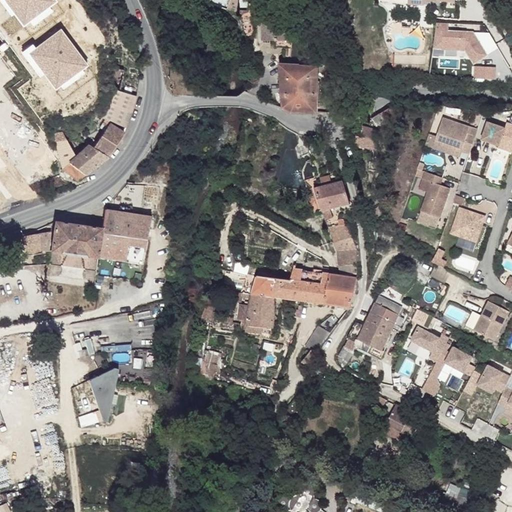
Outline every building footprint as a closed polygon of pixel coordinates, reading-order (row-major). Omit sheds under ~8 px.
[(274,10),(262,10),(262,23),(262,39),(273,39),(273,41),(280,41),(280,48),(288,48),(289,20),(286,20),(287,8),(273,8),(274,10)] [(262,10),(238,10),(243,37),(253,37),(253,23),(262,23),(262,10)] [(483,30),(451,30),(451,22),(437,22),(437,50),(472,50),(472,59),(483,59),(483,30)] [(72,27),(35,52),(63,92),(100,67),(72,27)] [(318,66),(282,66),(283,109),(292,112),(319,113),(318,66)] [(477,66),(477,78),(499,78),(499,66),(477,66)] [(350,84),(332,72),(328,78),(346,90),(350,84)] [(106,95),(104,101),(131,112),(136,95),(107,86),(106,95)] [(104,101),(98,117),(102,119),(109,123),(110,121),(126,127),(131,112),(104,101)] [(397,105),(383,111),(388,121),(389,123),(402,117),(397,105)] [(374,118),(378,126),(388,121),(383,111),(374,118)] [(104,130),(94,147),(108,156),(123,132),(109,123),(102,119),(98,126),(104,130)] [(442,119),(435,140),(463,149),(462,151),(470,154),(476,137),(468,134),(470,128),(442,119)] [(488,121),(481,140),(498,147),(499,145),(500,141),(511,145),(511,123),(507,122),(505,128),(488,121)] [(377,129),(362,125),(359,137),(355,136),(352,145),(373,149),(377,129)] [(478,131),(470,128),(468,134),(476,137),(478,131)] [(61,132),(53,133),(60,167),(71,175),(75,167),(85,174),(108,156),(94,147),(82,140),(75,146),(80,151),(75,156),(66,140),(63,140),(61,132)] [(435,140),(433,148),(460,157),(462,151),(463,149),(435,140)] [(499,145),(498,147),(511,151),(511,145),(500,141),(499,145)] [(381,151),(373,149),(371,163),(370,172),(377,173),(381,151)] [(75,167),(71,175),(77,180),(85,174),(75,167)] [(442,177),(425,171),(423,179),(431,182),(421,211),(441,218),(450,188),(439,185),(442,177)] [(317,186),(314,186),(315,189),(320,210),(337,208),(349,206),(344,181),(317,186)] [(486,215),(459,206),(451,233),(477,241),(486,215)] [(337,208),(320,210),(328,229),(348,227),(337,208)] [(55,221),(51,250),(98,257),(98,254),(142,262),(152,216),(105,209),(102,228),(55,221)] [(348,227),(328,229),(336,255),(338,276),(357,279),(357,251),(348,227)] [(22,235),(24,255),(41,252),(41,251),(49,250),(50,231),(22,235)] [(441,246),(434,259),(438,261),(445,266),(448,260),(443,257),(447,249),(441,246)] [(249,289),(246,326),(273,329),(274,317),(275,297),(317,303),(322,274),(292,269),(290,281),(253,276),(249,289)] [(332,275),(322,274),(317,303),(326,305),(332,275)] [(338,276),(332,275),(326,305),(351,309),(357,279),(338,276)] [(400,305),(377,295),(370,312),(393,322),(400,305)] [(508,312),(486,302),(472,331),(493,342),(508,312)] [(429,314),(417,308),(411,317),(423,323),(429,314)] [(393,322),(370,312),(365,325),(364,327),(386,337),(393,322)] [(365,325),(355,321),(347,340),(349,341),(346,347),(352,349),(355,350),(356,346),(382,356),(384,349),(382,348),(386,337),(364,327),(365,325)] [(310,350),(315,353),(329,336),(316,329),(305,347),(310,350)] [(457,341),(440,333),(427,356),(437,361),(438,356),(447,361),(452,352),(457,341)] [(346,347),(344,346),(338,354),(344,357),(352,349),(346,347)] [(302,363),(309,367),(317,354),(315,353),(310,350),(302,363)] [(207,351),(203,373),(218,376),(222,354),(207,351)] [(464,358),(452,352),(447,361),(459,367),(464,358)] [(511,375),(491,365),(481,385),(503,395),(498,405),(511,411),(511,375)] [(102,420),(106,421),(118,369),(113,368),(88,380),(102,420)] [(307,388),(298,397),(307,404),(310,402),(315,395),(309,389),(307,388)] [(376,397),(374,402),(384,408),(387,400),(378,396),(377,397),(376,397)] [(388,425),(404,432),(411,418),(413,412),(397,405),(388,425)] [(415,413),(413,412),(411,418),(419,421),(421,418),(415,414),(415,413)] [(283,414),(279,420),(291,430),(294,425),(283,414)] [(419,421),(411,418),(404,432),(407,434),(412,436),(419,421)] [(403,441),(409,444),(412,436),(407,434),(403,441)] [(289,490),(291,491),(288,490),(286,491),(283,492),(280,494),(279,497),(279,500),(277,497),(275,496),(273,497),(270,497),(269,499),(268,501),(268,503),(268,504),(268,506),(270,508),(272,509),(275,508),(278,507),(279,506),(280,503),(281,505),(283,508),(281,508),(279,510),(277,511),(288,511),(287,509),(289,509),(291,508),(293,508),(292,510),(292,511),(291,511),(303,511),(304,511),(303,509),(302,507),(300,506),(298,505),(296,506),(297,504),(297,502),(297,500),(299,502),(301,503),(302,504),(304,503),(306,503),(307,502),(309,501),(310,498),(309,495),(308,493),(306,492),(303,491),(300,492),(298,494),(297,497),(296,495),(296,494),(294,493),(293,491),(295,491),(296,490),(298,490),(299,488),(299,486),(299,483),(297,481),(296,480),(293,479),(290,480),(288,482),(287,485),(287,487),(289,490)]
